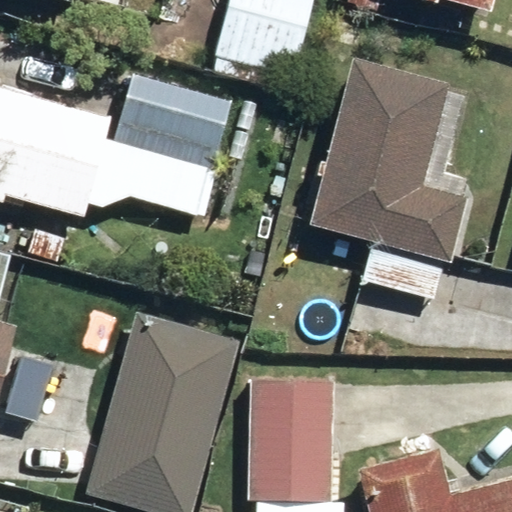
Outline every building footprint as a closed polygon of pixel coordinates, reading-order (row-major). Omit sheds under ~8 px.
[(61,0),(77,0),(115,9),(117,0),(51,0),(61,2),(61,0)] [(218,0),(201,70),(265,86),(268,72),(283,76),(302,0),(218,0)] [(370,0),(426,0),(475,13),(478,0),(338,0),(337,3),(368,11),(370,0)] [(322,36),(351,46),(360,15),(330,5),(322,36)] [(346,53),(302,223),(447,261),(464,196),(460,194),(465,175),(443,170),(463,92),(444,87),(446,78),(346,53)] [(231,98),(134,75),(119,140),(215,163),(231,98)] [(10,203),(74,217),(98,118),(0,94),(0,206),(8,209),(10,203)] [(18,252),(48,261),(56,236),(26,228),(18,252)] [(87,496),(147,511),(195,511),(240,341),(135,314),(87,496)] [(248,495),(332,497),(333,418),(334,377),(251,375),(248,495)] [(343,470),(353,511),(511,511),(511,477),(511,475),(435,494),(424,449),(343,470)]
